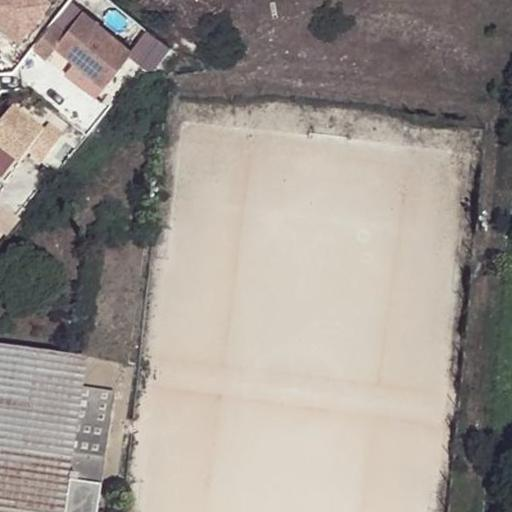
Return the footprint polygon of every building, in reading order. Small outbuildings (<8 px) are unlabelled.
[(49,0),(0,0),(0,23),(23,42),(54,3),(49,0)] [(56,26),(35,51),(49,62),(59,51),(107,90),(135,54),(85,14),(68,36),(56,26)] [(0,30),(19,46),(23,42),(0,23),(0,30)] [(14,111),(0,129),(0,150),(21,167),(30,155),(44,166),(64,139),(50,128),(44,135),(14,111)] [(0,232),(9,239),(23,221),(0,204),(0,232)] [(77,365),(0,353),(0,511),(95,511),(99,487),(91,486),(95,461),(103,461),(113,393),(73,387),(77,365)] [(99,487),(103,461),(95,461),(91,486),(99,487)]
